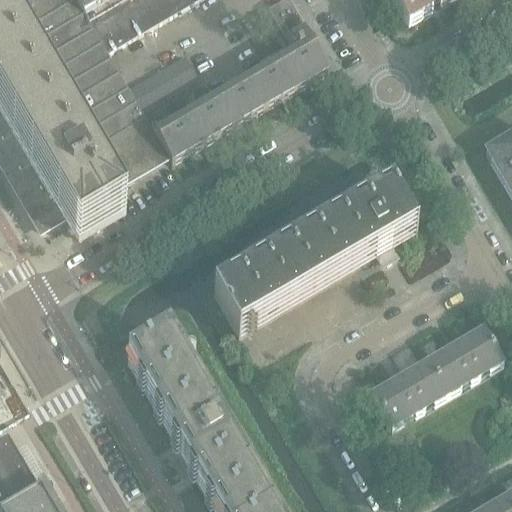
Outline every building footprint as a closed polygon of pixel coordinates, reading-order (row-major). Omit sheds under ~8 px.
[(109,197),(168,163),(155,142),(152,138),(140,117),(134,107),(128,97),(106,60),(69,0),(32,0),(2,18),(0,19),(0,166),(41,237),(61,225),(78,253),(125,225),(109,197)] [(69,0),(106,60),(207,0),(69,0)] [(390,0),(408,31),(432,17),(432,16),(439,11),(440,12),(460,0),(390,0)] [(286,46),(287,45),(304,35),(306,34),(288,3),(268,15),(286,46)] [(152,138),(155,142),(168,163),(171,170),(328,78),(313,51),(304,35),(287,45),(293,56),(152,138)] [(185,63),(181,66),(187,76),(191,74),(185,63)] [(181,66),(177,68),(183,79),(187,76),(181,66)] [(177,68),(173,70),(179,81),(183,79),(177,68)] [(173,70),(170,72),(176,83),(179,81),(173,70)] [(170,72),(165,75),(172,85),(176,83),(170,72)] [(197,84),(191,74),(187,76),(193,87),(197,84)] [(165,75),(161,77),(167,88),(172,85),(165,75)] [(189,89),(193,87),(187,76),(183,79),(189,89)] [(161,77),(158,79),(164,89),(167,88),(161,77)] [(158,79),(154,81),(160,92),(164,89),(158,79)] [(185,91),(189,89),(183,79),(179,81),(185,91)] [(154,81),(150,84),(156,94),(160,92),(154,81)] [(182,93),(185,91),(179,81),(176,83),(182,93)] [(178,96),(182,93),(176,83),(172,85),(178,96)] [(150,84),(147,86),(153,96),(156,94),(150,84)] [(174,98),(178,96),(172,85),(167,88),(174,98)] [(147,86),(144,88),(150,98),(153,96),(147,86)] [(144,88),(139,90),(146,100),(150,98),(144,88)] [(170,100),(174,98),(167,88),(164,89),(170,100)] [(166,102),(170,100),(164,89),(160,92),(166,102)] [(139,90),(135,92),(141,103),(146,100),(139,90)] [(135,92),(132,94),(138,105),(141,103),(135,92)] [(162,105),(166,102),(160,92),(156,94),(162,105)] [(128,97),(134,107),(138,105),(132,94),(128,97)] [(159,107),(162,105),(156,94),(153,96),(159,107)] [(156,108),(159,107),(153,96),(150,98),(156,108)] [(152,111),(156,108),(150,98),(146,100),(152,111)] [(141,103),(148,113),(152,111),(146,100),(141,103)] [(143,113),(144,115),(148,113),(141,103),(138,105),(143,113)] [(144,115),(143,113),(138,105),(134,107),(140,117),(144,115)] [(511,203),(511,141),(485,158),(511,203)] [(400,208),(391,195),(390,196),(391,197),(227,293),(215,300),(215,299),(213,300),(239,343),(249,337),(249,338),(249,339),(250,340),(250,341),(251,342),(252,342),(253,342),(254,342),(255,342),(257,341),(257,340),(257,339),(258,339),(258,338),(257,336),(257,335),(256,334),(255,334),(254,334),(380,260),(386,270),(390,267),(395,260),(391,253),(417,238),(400,208)] [(483,337),(460,350),(427,369),(447,403),(503,371),(483,337)] [(265,511),(169,347),(170,346),(169,345),(127,370),(128,371),(129,370),(173,445),(173,446),(196,486),(197,486),(211,511),(265,511)] [(427,369),(395,388),(371,402),(391,436),(447,403),(427,369)] [(0,511),(53,511),(42,492),(36,496),(18,465),(12,469),(8,469),(5,467),(2,464),(0,462),(0,511)]
